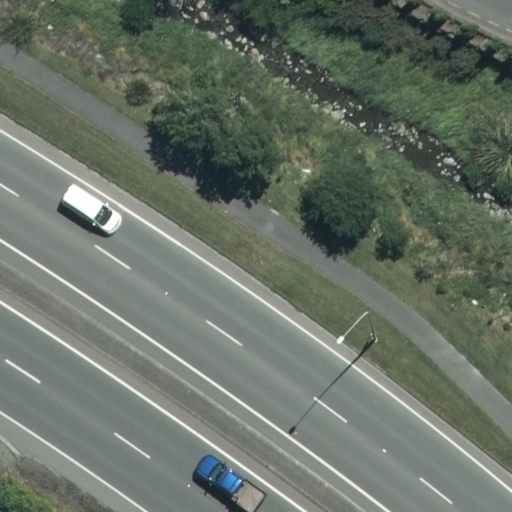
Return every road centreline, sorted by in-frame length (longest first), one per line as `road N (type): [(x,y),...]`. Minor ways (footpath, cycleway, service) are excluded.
road 1 (secondary): [(0,183),(189,307),(465,511)]
road 2 (secondary): [(227,511),(0,356)]
